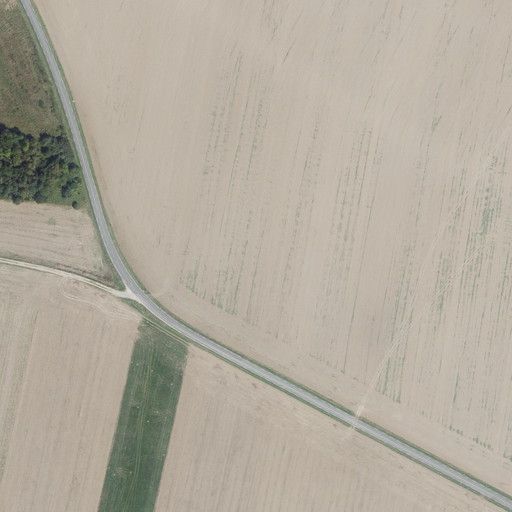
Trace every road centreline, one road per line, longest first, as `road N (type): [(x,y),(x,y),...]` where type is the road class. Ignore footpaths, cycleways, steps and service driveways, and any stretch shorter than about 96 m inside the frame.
road 1 (tertiary): [(511,506),(201,339),(144,297),(108,240),(64,95),(21,0)]
road 2 (track): [(0,261),(111,295),(144,297)]
